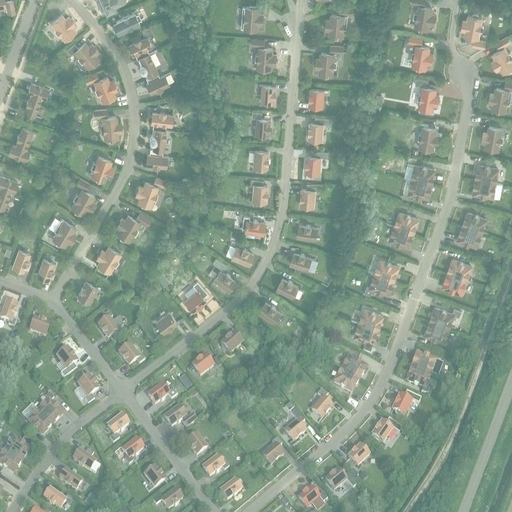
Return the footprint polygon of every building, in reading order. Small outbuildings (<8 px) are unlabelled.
[(8,14),(15,13),(13,1),(6,2),(6,3),(5,3),(4,0),(0,0),(0,8),(7,7),(8,14)] [(105,8),(107,12),(115,9),(114,6),(123,2),(122,0),(101,0),(102,2),(101,2),(103,9),(105,8)] [(243,14),(242,21),(245,21),(245,28),(248,29),(248,30),(249,32),(253,32),(254,31),(255,29),(258,29),(258,23),(263,24),(264,14),(259,14),(260,6),(265,6),(265,3),(259,0),(256,0),(256,8),(243,7),(243,14)] [(419,31),(423,32),(425,31),(425,29),(428,29),(429,24),(434,24),(435,15),(431,14),(432,8),(423,7),(423,5),(424,5),(424,0),(412,0),(412,3),(419,4),(418,13),(417,13),(415,13),(413,19),(416,20),(415,27),(419,28),(418,29),(419,31)] [(344,30),(346,30),(347,23),(348,14),(353,14),(353,8),(340,7),(340,13),(341,13),(340,15),(331,14),(331,20),(326,20),(326,29),(330,30),(330,36),(333,36),(333,38),(334,39),(338,39),(339,38),(339,36),(343,37),(343,30),(344,30)] [(474,40),(473,40),(472,46),(484,48),(486,42),(478,41),(479,32),(480,32),(482,32),(484,25),(481,25),(482,18),(479,17),(479,15),(478,14),(474,13),(472,14),(472,16),(469,15),(468,21),(463,20),(462,30),(466,30),(465,36),(474,38),(474,40)] [(116,22),(121,32),(127,28),(128,29),(134,26),(134,25),(139,23),(135,14),(130,16),(129,15),(122,18),(123,19),(116,22)] [(56,30),(54,31),(58,37),(60,35),(61,35),(65,40),(75,32),(72,27),(75,24),(69,17),(66,20),(62,15),(52,24),(56,29),(56,30)] [(147,37),(153,34),(151,31),(150,27),(141,31),(145,38),(140,41),(139,40),(135,42),(135,43),(129,46),(133,55),(135,54),(137,60),(138,60),(138,61),(150,55),(147,49),(151,47),(147,37)] [(414,59),(413,66),(426,69),(427,63),(431,64),(433,54),(429,54),(430,48),(421,46),(421,44),(422,45),(423,38),(410,36),(409,42),(417,44),(415,52),(412,52),(411,59),(414,59)] [(501,50),(493,54),(496,60),(492,62),(497,70),(501,68),(504,73),(506,71),(507,73),(509,73),(511,71),(511,60),(511,59),(511,54),(511,52),(508,54),(504,46),(510,42),(507,37),(496,43),(499,49),(500,48),(501,50)] [(268,70),(271,70),(272,64),(276,64),(277,55),(272,55),(273,49),(264,48),(264,46),(265,40),(252,39),(252,45),(260,46),(259,55),(258,55),(256,54),(255,61),(258,62),(258,69),(261,69),(261,71),(262,72),(266,73),(268,71),(268,70)] [(97,61),(99,59),(95,55),(98,52),(92,45),(89,48),(85,43),(78,49),(74,44),(66,51),(70,56),(72,54),(77,59),(75,61),(84,71),(88,67),(89,68),(91,66),(92,68),(95,68),(98,65),(98,63),(97,61)] [(343,53),(343,47),(331,46),(330,52),(331,52),(331,54),(321,53),(321,59),(317,59),(316,68),(320,68),(320,74),(333,75),(334,68),(337,68),(337,61),(334,61),(335,52),(343,53)] [(145,77),(157,71),(150,55),(138,61),(140,66),(139,68),(141,71),(143,72),(145,77)] [(157,71),(145,77),(146,77),(145,77),(148,83),(146,84),(151,93),(158,90),(158,91),(162,89),(162,88),(169,85),(165,76),(160,78),(157,71)] [(100,95),(103,102),(115,97),(113,91),(117,90),(113,81),(109,83),(107,77),(99,80),(98,79),(96,73),(84,77),(87,83),(94,80),(97,89),(95,90),(97,96),(100,95)] [(511,92),(511,90),(511,91),(511,90),(511,89),(511,81),(505,81),(504,89),(496,88),(495,94),(491,93),(489,102),(493,103),(492,109),(496,110),(496,111),(496,113),(500,113),(502,112),(502,111),(505,111),(507,104),(507,105),(507,104),(510,105),(511,92)] [(41,98),(45,99),(48,90),(31,84),(28,93),(32,95),(32,94),(41,98)] [(263,85),(262,102),(275,103),(275,97),(276,92),(276,86),(263,85)] [(421,101),(419,108),(432,110),(433,104),(438,105),(439,96),(435,95),(436,89),(423,87),(422,94),(421,94),(419,93),(418,100),(420,101),(421,101)] [(310,100),(309,106),(323,107),(324,91),(311,89),(310,95),(310,100)] [(34,116),(41,98),(32,94),(32,95),(29,101),(28,101),(26,105),(28,105),(25,113),(34,116)] [(181,108),(182,100),(174,99),(173,107),(181,108)] [(108,141),(110,142),(114,142),(115,140),(115,138),(118,138),(118,132),(122,132),(121,122),(117,123),(116,117),(107,118),(107,116),(107,110),(94,111),(95,117),(103,116),(103,125),(100,126),(101,132),(104,132),(105,139),(108,139),(108,141)] [(270,125),(271,120),(262,119),(262,113),(253,112),(252,118),(258,119),(256,135),(269,136),(270,130),(271,125),(270,125)] [(153,130),(165,132),(166,125),(171,126),(172,115),(165,115),(165,113),(160,113),(160,114),(152,113),(151,123),(153,123),(152,130),(153,130)] [(309,133),(309,139),(322,140),(323,124),(331,125),(332,119),(319,118),(319,124),(310,123),(310,129),(309,133)] [(421,141),(420,148),(433,150),(434,144),(438,145),(440,136),(436,135),(437,129),(423,127),(422,134),(419,133),(418,140),(421,141)] [(502,129),(489,127),(488,133),(484,132),(482,141),(486,142),(485,148),(499,150),(500,143),(503,143),(504,137),(501,136),(502,129)] [(25,150),(32,132),(23,128),(20,135),(19,135),(17,140),(18,140),(16,146),(16,147),(25,150)] [(163,150),(165,132),(153,130),(152,136),(150,138),(149,140),(151,142),(150,148),(163,150)] [(16,147),(16,146),(12,145),(9,155),(26,161),(29,151),(25,150),(16,147)] [(162,157),(163,150),(150,148),(149,155),(147,155),(146,165),(154,166),(153,167),(158,168),(158,166),(166,167),(167,157),(162,157)] [(268,153),(255,151),(253,168),(267,169),(267,163),(268,158),(268,153)] [(319,174),(321,158),(328,158),(329,152),(317,151),(316,157),(307,156),(307,162),(306,167),(306,172),(319,174)] [(94,170),(91,177),(104,181),(106,176),(110,177),(113,168),(109,167),(111,161),(99,157),(96,163),(93,163),(91,169),(93,170),(94,170)] [(412,180),(432,184),(432,181),(433,181),(434,177),(433,177),(435,170),(427,168),(423,167),(415,166),(414,173),(413,172),(412,177),(413,177),(412,180)] [(476,180),(496,183),(496,180),(497,180),(498,176),(497,176),(498,169),(490,168),(491,167),(486,166),(486,167),(478,166),(477,172),(476,177),(476,180)] [(10,191),(14,192),(18,183),(1,177),(0,178),(0,187),(1,187),(10,191)] [(147,206),(150,207),(153,200),(156,201),(158,195),(156,194),(155,193),(158,185),(166,188),(168,182),(156,178),(154,184),(154,185),(145,182),(143,188),(139,186),(136,195),(140,197),(138,202),(141,203),(140,205),(141,207),(145,208),(147,207),(147,206)] [(75,210),(74,211),(75,213),(78,215),(80,215),(80,213),(83,215),(86,210),(90,212),(95,204),(91,201),(94,196),(86,192),(87,190),(88,191),(91,185),(80,179),(77,184),(83,188),(79,196),(76,194),(73,200),(75,202),(72,208),(75,210)] [(254,186),(252,201),(266,202),(266,197),(267,192),(267,186),(258,185),(258,180),(251,180),(250,186),(254,186)] [(431,188),(432,184),(412,180),(411,183),(410,188),(409,194),(403,193),(402,198),(410,200),(411,195),(417,196),(416,197),(421,198),(421,197),(429,199),(430,192),(431,192),(432,188),(431,188)] [(495,187),(496,183),(476,180),(475,183),(474,188),(475,188),(473,194),(481,196),(485,197),(493,198),(494,191),(495,191),(496,187),(495,187)] [(314,207),(315,191),(323,191),(324,185),(311,184),(311,190),(302,189),(302,195),(301,200),(301,205),(314,207)] [(0,207),(4,209),(10,191),(1,187),(0,189),(0,207)] [(123,241),(125,241),(126,239),(129,241),(133,235),(135,236),(139,230),(136,229),(141,221),(147,225),(151,220),(140,213),(137,219),(136,220),(128,216),(125,221),(121,219),(117,227),(120,229),(117,234),(120,236),(119,237),(120,239),(123,241)] [(395,227),(413,234),(415,231),(417,227),(416,226),(418,220),(411,217),(407,215),(407,216),(400,213),(397,219),(395,223),(396,224),(395,227)] [(463,227),(482,233),(483,230),(483,231),(485,226),(484,226),(487,220),(479,217),(480,216),(475,215),(468,213),(465,219),(463,223),(464,223),(463,227)] [(254,238),(255,234),(263,235),(264,223),(258,223),(258,221),(253,220),(253,222),(249,221),(250,217),(243,216),(242,228),(245,229),(245,232),(246,233),(246,237),(254,238)] [(56,241),(55,242),(56,244),(59,246),(61,246),(62,244),(65,246),(68,241),(71,243),(76,235),(72,233),(75,227),(61,219),(57,226),(54,231),(56,233),(57,233),(53,239),(56,241)] [(300,226),(298,237),(316,240),(317,228),(311,227),(311,226),(306,225),(306,227),(300,226)] [(412,237),(413,234),(395,227),(394,230),(393,230),(391,234),(392,234),(390,240),(397,243),(397,244),(401,245),(408,247),(411,241),(413,237),(412,237)] [(480,236),(482,233),(463,227),(462,230),(461,229),(460,234),(458,240),(465,243),(469,245),(469,244),(477,247),(479,241),(480,241),(481,237),(480,236)] [(101,260),(98,266),(109,272),(113,266),(113,267),(115,268),(119,262),(117,261),(116,260),(120,254),(109,247),(106,252),(102,250),(97,258),(101,260)] [(232,258),(249,265),(253,254),(247,252),(248,250),(243,248),(242,250),(236,248),(232,258)] [(19,251),(13,267),(23,271),(26,265),(28,266),(29,261),(27,261),(30,254),(19,251)] [(300,255),(294,254),(291,264),(296,266),(294,272),(301,274),(302,268),(315,272),(318,261),(305,257),(306,255),(301,254),(300,255)] [(213,264),(223,271),(227,266),(217,259),(213,264)] [(43,260),(37,276),(48,280),(50,274),(52,275),(54,270),(52,270),(54,263),(43,260)] [(448,273),(467,280),(468,277),(470,273),(469,273),(472,267),(464,264),(465,263),(460,262),(453,260),(450,266),(448,270),(449,270),(448,273)] [(375,274),(394,281),(395,278),(396,278),(397,274),(399,267),(392,265),(392,264),(388,263),(387,263),(380,261),(378,267),(377,267),(376,271),(375,274)] [(226,275),(220,271),(214,281),(228,291),(235,282),(230,278),(231,277),(227,274),(226,275)] [(465,283),(467,280),(448,273),(447,276),(446,276),(445,280),(445,281),(443,287),(450,290),(454,292),(454,291),(462,294),(464,288),(465,288),(466,284),(465,283)] [(163,274),(157,278),(163,287),(169,282),(163,274)] [(393,284),(394,281),(375,274),(374,277),(373,277),(372,281),(373,282),(370,288),(367,287),(364,294),(370,296),(373,289),(377,291),(382,293),(382,292),(389,295),(391,289),(392,289),(393,284)] [(282,279),(277,289),(293,297),(298,287),(292,284),(293,282),(289,280),(288,282),(282,279)] [(186,305),(186,307),(188,310),(190,310),(192,309),(194,312),(198,308),(202,305),(206,301),(201,295),(205,291),(197,281),(193,285),(197,291),(185,301),(187,304),(186,305)] [(78,296),(89,303),(97,289),(86,282),(83,287),(80,291),(81,291),(78,296)] [(155,293),(161,288),(158,283),(151,288),(155,293)] [(7,302),(0,318),(9,322),(8,325),(14,327),(16,321),(12,320),(13,316),(15,317),(17,312),(15,312),(17,305),(7,302)] [(266,303),(260,312),(274,322),(281,313),(275,309),(277,308),(273,305),(272,306),(266,303)] [(454,309),(452,314),(447,312),(443,310),(443,311),(435,308),(433,314),(432,314),(431,318),(431,319),(430,322),(449,329),(450,326),(451,326),(452,321),(454,315),(459,317),(461,312),(454,309)] [(359,323),(378,330),(379,327),(380,327),(382,323),(381,323),(383,316),(376,314),(376,313),(372,312),(364,310),(362,316),(360,320),(361,320),(359,323)] [(112,323),(110,319),(112,317),(108,312),(103,316),(105,320),(98,326),(101,330),(104,334),(108,339),(118,331),(118,330),(123,326),(117,319),(112,323)] [(173,327),(177,323),(169,313),(156,323),(164,333),(169,330),(173,327)] [(34,318),(30,331),(45,336),(50,324),(44,322),(40,320),(34,318)] [(448,332),(449,329),(430,322),(429,325),(427,329),(428,329),(425,335),(432,338),(432,339),(437,340),(444,342),(446,336),(447,336),(448,332)] [(377,333),(378,330),(359,323),(358,326),(356,330),(357,331),(354,337),(362,340),(366,342),(366,341),(373,344),(376,337),(376,338),(378,333),(377,333)] [(281,337),(274,332),(271,337),(278,342),(281,337)] [(226,340),(221,344),(230,354),(242,343),(233,333),(229,337),(229,336),(225,340),(226,340)] [(365,344),(363,351),(370,353),(373,347),(365,344)] [(141,355),(138,357),(129,345),(119,353),(122,357),(122,358),(125,361),(129,366),(136,360),(139,364),(145,360),(141,355)] [(66,370),(60,374),(64,379),(74,372),(70,367),(77,362),(74,357),(71,353),(67,349),(56,357),(66,370)] [(412,367),(430,374),(431,371),(432,371),(434,367),(433,367),(435,360),(428,358),(428,357),(424,356),(417,354),(414,360),(412,364),(413,364),(412,367)] [(197,362),(192,365),(200,376),(213,366),(205,356),(200,359),(196,362),(197,362)] [(217,356),(213,359),(219,367),(223,364),(217,356)] [(342,369),(359,380),(361,377),(363,374),(363,373),(367,367),(360,363),(356,360),(356,361),(349,357),(346,363),(345,362),(343,366),(344,367),(342,369)] [(37,359),(30,364),(34,369),(41,364),(37,359)] [(429,377),(430,374),(412,367),(410,370),(408,374),(409,375),(406,381),(414,384),(418,386),(418,385),(423,387),(421,392),(427,394),(429,389),(426,387),(428,381),(428,382),(430,377),(429,377)] [(357,383),(359,380),(342,369),(340,372),(337,376),(338,376),(334,382),(341,386),(340,386),(344,389),(345,388),(351,392),(355,386),(355,387),(358,383),(357,383)] [(91,395),(98,389),(95,385),(92,381),(88,376),(78,384),(88,397),(85,400),(88,404),(94,399),(91,395)] [(174,390),(169,394),(162,384),(148,395),(155,404),(160,400),(161,402),(165,399),(164,398),(167,395),(171,399),(177,395),(174,390)] [(332,407),(324,399),(327,395),(321,390),(318,394),(322,398),(311,410),(321,419),(325,415),(328,411),(332,407)] [(395,413),(395,415),(398,416),(400,416),(401,414),(404,416),(411,401),(418,405),(421,399),(410,393),(407,399),(399,395),(397,400),(395,405),(392,410),(395,411),(395,413)] [(38,410),(53,424),(55,422),(58,419),(63,414),(57,408),(54,405),(50,402),(54,398),(49,394),(45,398),(48,400),(43,405),(43,404),(40,408),(38,410)] [(290,403),(285,407),(289,412),(294,408),(290,403)] [(188,419),(186,416),(179,407),(164,418),(171,427),(177,423),(178,424),(182,421),(182,423),(186,428),(196,421),(192,415),(188,419)] [(297,421),(284,432),(293,442),(297,438),(301,435),(306,431),(300,425),(304,421),(295,409),(290,413),(297,421)] [(50,427),(53,424),(38,410),(36,413),(35,412),(32,416),(33,416),(28,421),(34,426),(33,427),(36,430),(37,429),(42,435),(47,430),(48,430),(51,427),(50,427)] [(116,434),(119,431),(120,433),(124,430),(123,428),(128,424),(121,415),(107,426),(114,435),(109,439),(113,443),(119,439),(116,434)] [(375,430),(372,435),(383,443),(392,429),(399,434),(402,429),(392,422),(388,426),(381,422),(378,426),(375,430)] [(29,431),(22,426),(19,430),(27,435),(29,431)] [(193,451),(196,456),(207,448),(197,435),(186,443),(190,447),(193,451)] [(5,450),(22,461),(24,459),(27,455),(26,455),(30,449),(24,445),(24,444),(21,442),(20,442),(14,438),(10,443),(9,443),(7,447),(5,450)] [(283,455),(277,448),(282,444),(277,438),(272,442),(274,445),(262,455),(271,466),(275,462),(279,459),(283,455)] [(136,439),(122,450),(127,458),(125,460),(128,465),(134,461),(131,458),(134,455),(135,457),(139,454),(138,453),(143,448),(136,439)] [(352,453),(348,457),(357,467),(369,455),(360,445),(356,450),(355,449),(352,453)] [(20,464),(22,461),(5,450),(4,452),(3,452),(1,456),(0,457),(0,463),(3,466),(3,467),(7,469),(13,473),(17,468),(18,468),(20,464)] [(95,462),(90,459),(93,454),(88,450),(85,455),(79,451),(73,459),(79,463),(78,464),(82,467),(83,466),(89,471),(95,462)] [(225,462),(222,464),(217,457),(202,468),(209,477),(215,473),(216,474),(220,471),(218,470),(222,467),(224,471),(229,467),(225,462)] [(155,467),(144,475),(154,488),(165,480),(161,475),(158,471),(158,472),(155,467)] [(69,486),(76,490),(82,482),(65,470),(59,479),(65,483),(65,484),(69,487),(69,486)] [(330,477),(325,480),(334,491),(346,480),(353,488),(358,484),(348,473),(344,477),(338,470),(333,473),(330,477)] [(118,472),(113,476),(117,482),(122,478),(118,472)] [(234,480),(220,491),(227,500),(232,496),(233,498),(237,495),(236,493),(241,489),(234,480)] [(322,493),(318,496),(311,488),(306,491),(302,494),(302,495),(298,498),(307,509),(319,498),(323,502),(327,499),(322,493)] [(49,489),(44,498),(50,502),(49,503),(53,506),(54,505),(60,509),(66,501),(49,489)] [(155,505),(161,501),(168,510),(173,506),(174,507),(178,504),(177,503),(182,499),(175,490),(163,499),(160,494),(152,500),(155,505)] [(371,497),(378,504),(381,501),(379,499),(382,497),(377,492),(371,497)] [(92,502),(87,498),(84,503),(89,506),(92,502)] [(139,506),(135,500),(129,505),(134,511),(139,506)]
